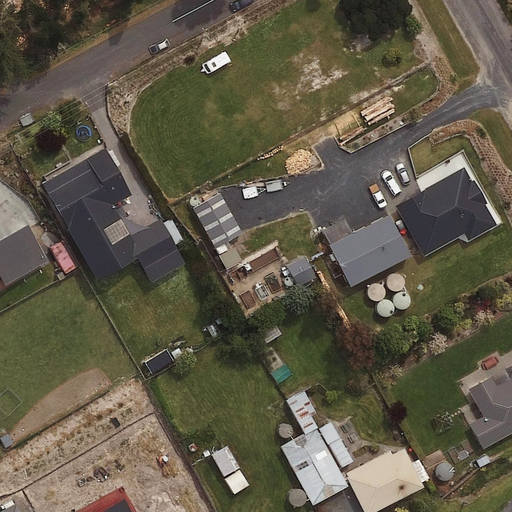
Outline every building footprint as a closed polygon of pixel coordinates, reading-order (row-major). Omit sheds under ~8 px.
[(182,263),(159,221),(128,238),(110,205),(130,195),(103,147),(38,183),(91,280),(133,257),(147,283),(182,263)] [(239,233),(218,194),(191,208),(212,247),(239,233)] [(406,256),(385,216),(325,246),(346,286),(406,256)] [(0,284),(0,285),(43,262),(24,226),(0,238),(0,284)] [(312,277),(301,256),(284,265),(296,286),(312,277)] [(279,334),(272,321),(255,330),(262,343),(279,334)] [(511,430),(511,364),(503,369),(508,378),(493,387),(488,378),(467,390),(474,403),(460,411),(480,448),(511,430)] [(320,426),(301,391),(282,401),(300,434),(278,446),(310,505),(344,486),(335,469),(349,461),(328,422),(320,426)] [(420,483),(427,479),(417,460),(410,463),(401,445),(342,475),(361,511),(370,511),(421,486),(420,483)] [(246,485),(223,446),(209,455),(231,494),(246,485)]
